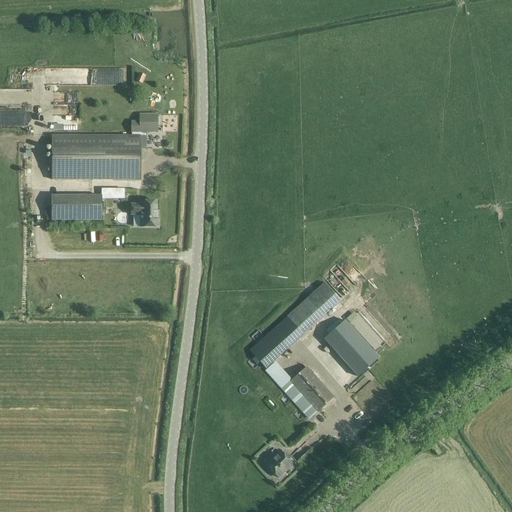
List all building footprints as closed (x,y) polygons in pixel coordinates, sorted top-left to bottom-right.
[(139,73),(136,81),(142,84),(146,76),(139,73)] [(30,83),(30,75),(15,76),(15,84),(30,83)] [(54,114),(65,115),(66,107),(54,106),(54,114)] [(131,122),(131,132),(131,135),(52,135),(52,180),(141,180),(140,135),(146,135),(146,132),(158,132),(158,114),(139,114),(139,122),(131,122)] [(145,148),(162,148),(162,136),(146,136),(145,148)] [(51,221),(92,220),(102,220),(102,197),(93,196),(52,196),(51,221)] [(130,204),(130,214),(140,214),(140,227),(158,227),(158,217),(157,217),(156,201),(140,201),(140,204),(130,204)] [(265,369),(337,304),(341,301),(325,283),(250,351),(265,369)] [(353,313),(346,319),(350,323),(357,316),(353,313)] [(360,328),(366,322),(361,315),(354,321),(360,328)] [(345,321),(324,339),(358,377),(367,368),(378,358),(345,321)] [(368,340),(379,348),(384,341),(373,333),(368,340)] [(334,397),(307,366),(290,382),(317,412),(334,397)] [(311,419),(317,412),(290,382),(283,388),(311,419)] [(281,450),(274,456),(272,453),(264,461),(279,478),(294,464),(281,450)]
